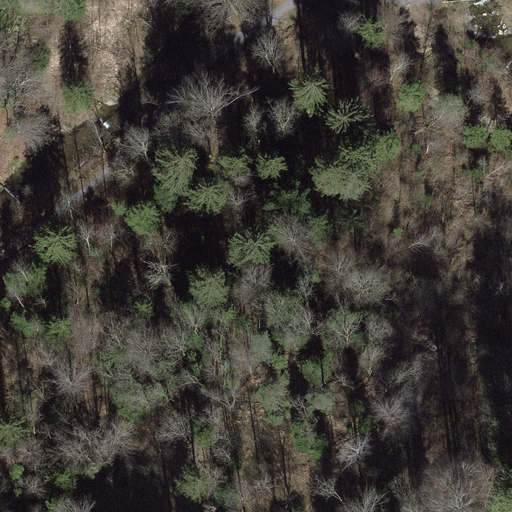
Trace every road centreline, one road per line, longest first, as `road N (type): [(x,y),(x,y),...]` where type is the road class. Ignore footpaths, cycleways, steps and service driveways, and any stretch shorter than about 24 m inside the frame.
road 1 (track): [(0,260),(136,148),(215,58),(307,0)]
road 2 (track): [(77,511),(189,458),(294,460),(347,483),(357,511)]
road 3 (track): [(381,0),(461,27),(511,17)]
